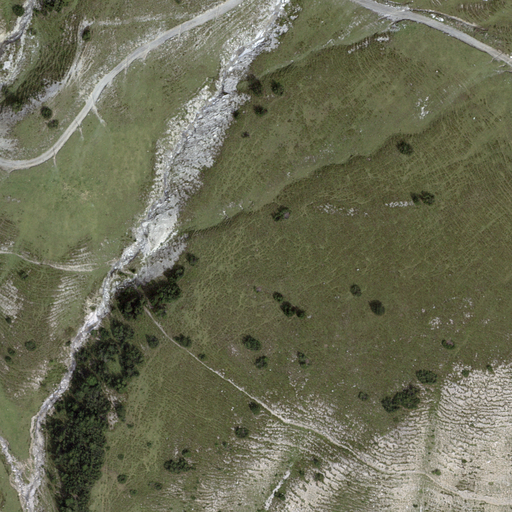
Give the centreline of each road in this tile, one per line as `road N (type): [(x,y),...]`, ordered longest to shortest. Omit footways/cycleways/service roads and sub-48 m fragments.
road 1 (track): [(231,0),(103,84),(59,148),(31,165),(0,159)]
road 2 (track): [(511,66),(374,0)]
